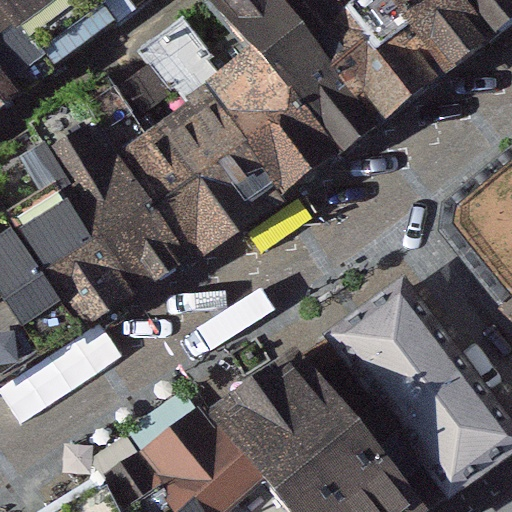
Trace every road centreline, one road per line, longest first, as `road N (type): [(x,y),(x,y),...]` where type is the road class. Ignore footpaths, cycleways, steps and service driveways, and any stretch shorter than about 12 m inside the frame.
road 1 (residential): [(378,227),(0,467)]
road 2 (residential): [(511,378),(378,227)]
road 3 (residential): [(511,117),(378,227)]
